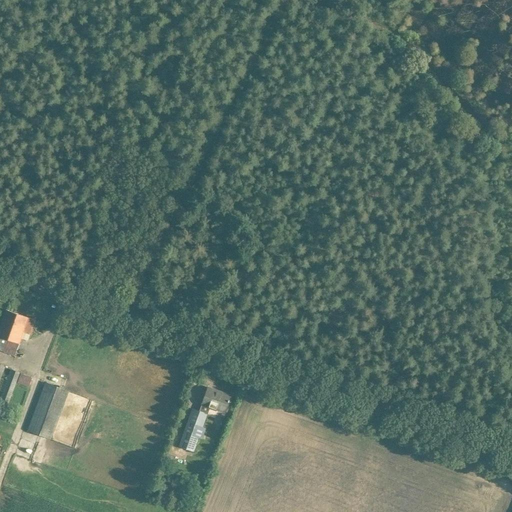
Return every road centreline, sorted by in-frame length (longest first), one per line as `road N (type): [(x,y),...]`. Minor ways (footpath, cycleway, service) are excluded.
road 1 (tertiary): [(511,451),(0,272)]
road 2 (track): [(279,0),(120,314)]
road 3 (track): [(511,145),(498,140),(382,17),(323,0)]
